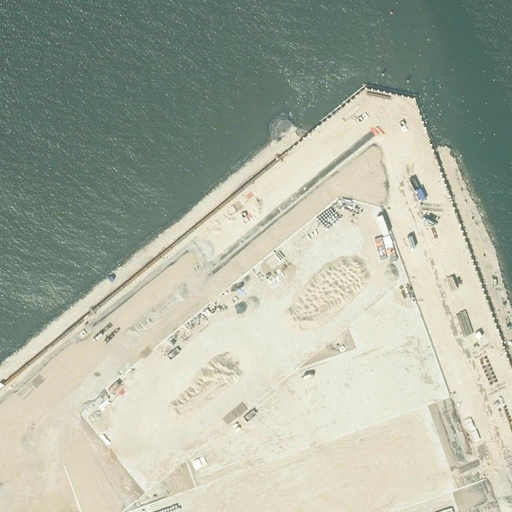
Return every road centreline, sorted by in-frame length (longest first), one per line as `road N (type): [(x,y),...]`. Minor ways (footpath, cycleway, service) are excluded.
road 1 (unknown): [(50,364),(125,306),(186,283),(208,285),(231,310),(276,448)]
road 2 (unknown): [(276,448),(367,422),(410,511)]
road 3 (unknown): [(50,364),(98,511)]
